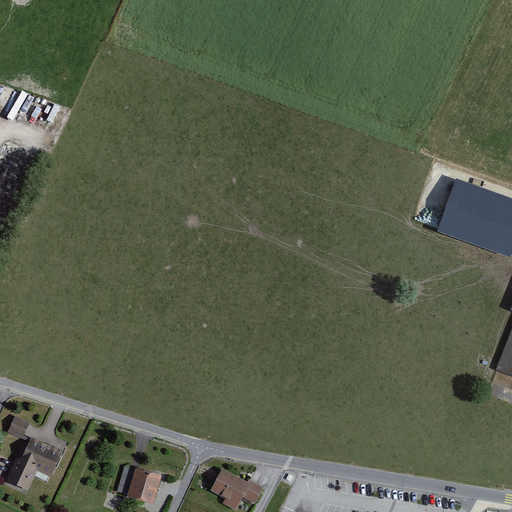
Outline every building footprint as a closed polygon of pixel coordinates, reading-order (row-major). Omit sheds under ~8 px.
[(511,199),(454,178),(435,230),(508,256),(511,244),(511,199)] [(511,307),(511,309),(511,327),(495,370),(497,371),(511,377),(511,307)] [(24,440),(29,442),(30,439),(24,436),(27,430),(30,423),(15,416),(8,432),(24,440)] [(52,473),(62,450),(31,436),(30,439),(29,442),(22,457),(15,460),(14,462),(7,479),(6,480),(28,490),(34,477),(37,470),(50,475),(51,476),(52,473)] [(127,495),(134,470),(131,469),(124,467),(117,492),(127,495)] [(154,504),(162,475),(135,468),(134,470),(127,495),(127,497),(154,504)] [(223,504),(236,511),(240,504),(243,497),(250,484),(247,482),(236,476),(223,469),(221,472),(211,491),(226,498),(223,504)] [(249,479),(247,482),(250,484),(243,497),(255,504),(264,488),(257,484),(249,479)]
